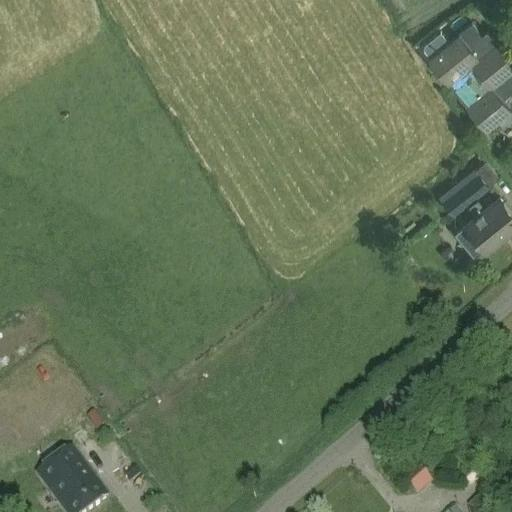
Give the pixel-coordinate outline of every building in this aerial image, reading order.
[(472,22),(449,40),(441,31),(425,44),(424,48),(430,55),(428,57),(487,130),(511,109),(503,98),(511,90),(511,60),(487,29),(482,34),(472,22)] [(490,186),(489,185),(474,168),(447,189),(462,207),(490,186)] [(477,256),(486,249),(487,250),(511,229),(511,211),(500,196),(485,207),(478,198),(469,205),(476,214),(465,223),(466,223),(457,230),(477,256)] [(0,426),(0,453),(13,444),(0,426)] [(89,511),(108,498),(95,481),(91,475),(72,450),(38,476),(65,511),(89,511)] [(409,478),(420,493),(437,481),(425,466),(409,478)] [(124,476),(130,483),(141,475),(135,468),(124,476)] [(467,509),(467,511),(511,511),(511,495),(496,501),(481,495),(467,509)]
